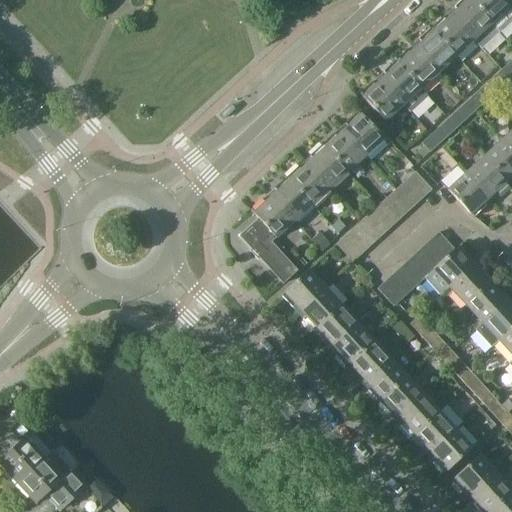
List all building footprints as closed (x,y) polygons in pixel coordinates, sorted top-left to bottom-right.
[(456,11),(450,16),(473,41),(481,50),(499,33),(468,0),(462,0),(453,8),(456,11)] [(468,0),(499,33),(511,21),(511,11),(509,8),(501,0),(468,0)] [(511,0),(501,0),(509,8),(511,4),(511,0)] [(442,18),(430,29),(456,57),(473,41),(450,16),(445,22),(442,18)] [(421,43),(415,49),(438,74),(456,57),(430,29),(418,40),(421,43)] [(406,52),(394,62),(420,90),(438,74),(415,49),(409,54),(406,52)] [(386,76),(380,81),(403,106),(409,113),(427,97),(420,90),(394,62),(383,73),(386,76)] [(511,65),(510,63),(501,71),(509,80),(511,76),(511,65)] [(501,71),(492,80),(500,88),(509,80),(501,71)] [(492,80),(483,88),(491,96),(500,88),(492,80)] [(371,84),(359,95),(384,123),(403,106),(380,81),(374,87),(371,84)] [(483,88),(474,96),(482,104),(491,96),(483,88)] [(474,96),(465,104),(473,112),(482,104),(474,96)] [(465,104),(457,112),(464,121),(473,112),(465,104)] [(457,112),(448,120),(455,129),(464,121),(457,112)] [(347,127),(341,133),(364,157),(381,141),(356,114),(345,124),(347,127)] [(448,120),(439,128),(447,137),(455,129),(448,120)] [(439,128),(430,136),(438,145),(447,137),(439,128)] [(511,132),(501,142),(511,154),(511,132)] [(364,157),(341,133),(335,138),(333,135),(321,146),(346,173),(364,157)] [(430,136),(421,144),(429,153),(438,145),(430,136)] [(511,154),(501,142),(483,159),(508,186),(511,181),(511,154)] [(346,173),(321,146),(310,157),(312,160),(306,165),(328,189),(346,173)] [(441,148),(435,154),(451,170),(457,164),(441,148)] [(483,159),(465,175),(488,200),(494,194),(496,197),(508,186),(483,159)] [(328,189),(306,165),(300,171),(297,168),(285,179),(310,206),(328,189)] [(431,192),(415,175),(407,182),(422,200),(431,192)] [(465,175),(448,192),(473,219),(484,208),(482,205),(488,200),(465,175)] [(310,206),(285,179),(274,190),(276,193),(271,199),(293,222),(310,206)] [(422,200),(407,182),(398,190),(413,208),(422,200)] [(413,208),(398,190),(389,198),(405,216),(413,208)] [(405,216),(389,198),(380,206),(396,224),(405,216)] [(293,222),(271,199),(265,204),(262,201),(250,212),(259,222),(255,226),(270,243),(293,222)] [(396,224),(380,206),(371,214),(387,231),(394,225),(396,224)] [(387,231),(371,214),(362,222),(378,239),(387,231)] [(338,221),(331,227),(338,234),(345,228),(338,221)] [(378,239),(362,222),(354,230),(369,247),(378,239)] [(296,272),(270,243),(255,226),(241,239),(242,239),(243,239),(252,249),(249,252),(257,261),(261,258),(283,282),(282,283),(283,284),(296,272)] [(369,247),(354,230),(345,237),(360,255),(369,247)] [(318,234),(310,241),(321,252),(329,245),(318,234)] [(453,252),(438,234),(429,242),(445,259),(453,252)] [(360,255),(345,237),(336,245),(352,263),(360,255)] [(445,259),(429,242),(421,250),(436,267),(445,259)] [(470,258),(459,246),(453,252),(445,259),(436,267),(433,271),(428,276),(424,279),(440,297),(449,289),(473,267),(468,261),(470,258)] [(436,267),(421,250),(412,258),(428,276),(433,271),(436,267)] [(428,276),(412,258),(403,266),(419,284),(424,279),(428,276)] [(419,284),(403,266),(394,274),(410,292),(419,284)] [(465,307),(492,282),(482,270),(479,273),(473,267),(449,289),(465,307)] [(299,312),(324,289),(308,272),(281,297),(291,308),(294,306),(299,312)] [(410,292),(394,274),(386,282),(402,300),(410,292)] [(369,281),(362,287),(367,293),(374,287),(369,281)] [(402,300),(386,282),(377,291),(393,308),(402,300)] [(503,294),(492,282),(465,307),(482,325),(506,302),(501,296),(503,294)] [(313,332),(340,307),(324,289),(299,312),(305,318),(302,320),(313,332)] [(498,342),(511,329),(511,307),(511,308),(506,302),(482,325),(474,331),(490,349),(498,342)] [(332,347),(357,325),(340,307),(313,332),(324,344),(327,341),(332,347)] [(409,326),(417,334),(427,326),(419,317),(409,326)] [(346,368),(373,343),(357,325),(332,347),(338,353),(335,356),(346,368)] [(435,335),(427,326),(417,334),(425,343),(435,335)] [(511,329),(498,342),(511,357),(511,329)] [(443,343),(435,335),(425,343),(433,352),(443,343)] [(365,383),(389,360),(373,343),(346,368),(357,380),(359,377),(365,383)] [(451,352),(443,343),(433,352),(441,361),(451,352)] [(459,361),(451,352),(441,361),(449,369),(459,361)] [(378,403),(405,378),(389,360),(365,383),(370,389),(367,391),(378,403)] [(467,370),(459,361),(449,369),(457,378),(467,370)] [(465,387),(475,378),(467,370),(457,378),(465,387)] [(397,418),(421,395),(405,378),(378,403),(389,414),(391,412),(397,418)] [(483,387),(475,378),(465,387),(473,396),(483,387)] [(491,396),(483,387),(473,396),(481,404),(491,396)] [(411,438),(438,413),(421,395),(397,418),(403,424),(400,426),(411,438)] [(499,405),(491,396),(481,404),(489,413),(499,405)] [(507,413),(499,405),(489,413),(497,422),(507,413)] [(430,453),(454,431),(438,413),(411,438),(421,450),(424,447),(430,453)] [(511,427),(511,418),(507,413),(497,422),(507,432),(511,427)] [(0,442),(9,453),(0,461),(0,467),(16,485),(43,460),(50,454),(39,442),(21,422),(0,441),(0,442)] [(471,449),(454,431),(430,453),(436,460),(433,462),(444,474),(471,449)] [(43,460),(16,485),(35,506),(46,496),(60,511),(83,490),(69,474),(71,472),(52,451),(50,454),(43,460)] [(470,497),(495,475),(479,457),(451,482),(462,493),(465,491),(470,497)] [(478,511),(490,511),(511,493),(495,475),(470,497),(476,503),(473,506),(478,511)] [(511,511),(511,494),(511,493),(490,511),(511,511)]
